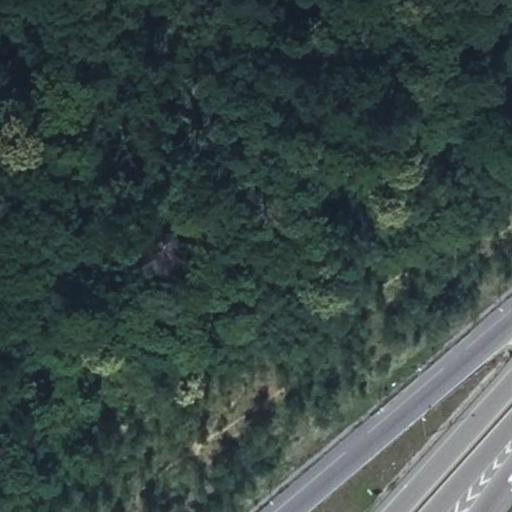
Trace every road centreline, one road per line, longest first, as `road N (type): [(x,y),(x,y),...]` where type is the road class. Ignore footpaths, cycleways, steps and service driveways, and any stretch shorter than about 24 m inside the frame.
road 1 (motorway): [(511,320),(287,511)]
road 2 (motorway): [(511,384),(395,511)]
road 3 (motorway): [(430,511),(511,421)]
